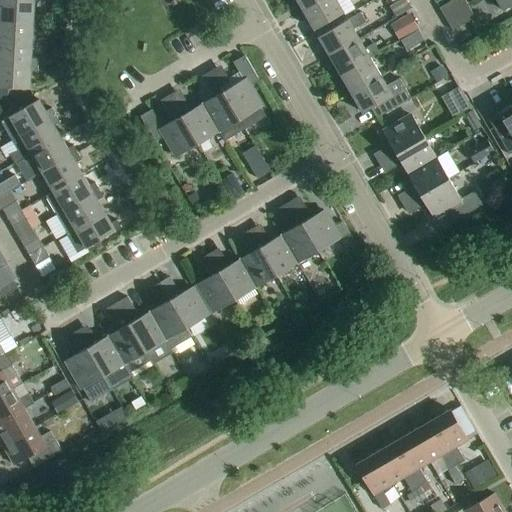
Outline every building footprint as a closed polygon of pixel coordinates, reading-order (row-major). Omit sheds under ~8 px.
[(0,0),(0,22),(40,24),(40,16),(33,16),(34,3),(0,0)] [(293,8),(297,15),(322,0),(296,0),(299,4),(293,8)] [(335,0),(322,0),(297,15),(301,22),(307,19),(314,31),(343,14),(335,0)] [(410,10),(404,0),(403,0),(390,7),(396,17),(410,10)] [(453,0),(439,8),(445,19),(468,6),(464,0),(453,0)] [(511,0),(496,0),(503,11),(511,5),(511,0)] [(468,6),(445,19),(452,31),(475,18),(468,6)] [(319,53),(323,60),(359,40),(353,30),(366,23),(360,13),(318,38),(325,50),(319,53)] [(394,28),(401,40),(418,30),(411,18),(394,28)] [(0,44),(31,46),(32,32),(39,33),(40,24),(0,22),(0,44)] [(418,30),(401,40),(407,51),(425,41),(418,30)] [(334,64),(340,75),(369,58),(379,53),(374,44),(364,50),(359,40),(323,60),(328,67),(334,64)] [(0,44),(0,65),(37,68),(38,59),(31,59),(31,46),(0,44)] [(243,80),(223,92),(244,128),(264,117),(259,109),(261,108),(249,88),(259,82),(245,56),(233,63),(243,80)] [(341,90),(345,97),(380,77),(369,58),(340,75),(347,87),(341,90)] [(37,68),(0,65),(0,87),(29,89),(30,75),(37,76),(37,68)] [(448,75),(442,66),(430,73),(436,82),(448,75)] [(380,77),(345,97),(349,105),(355,101),(362,113),(371,108),(377,119),(411,99),(399,79),(386,87),(380,77)] [(223,92),(202,104),(219,133),(219,132),(224,140),(244,128),(223,92)] [(446,108),(453,119),(471,109),(465,98),(446,108)] [(1,122),(12,141),(55,116),(51,108),(45,112),(38,100),(1,122)] [(202,104),(182,116),(198,145),(219,133),(202,104)] [(511,105),(498,113),(499,115),(489,120),(497,135),(509,155),(511,153),(511,105)] [(198,145),(182,116),(162,127),(152,110),(140,117),(154,142),(165,136),(177,157),(198,145)] [(472,111),(464,116),(473,132),(481,127),(472,111)] [(15,165),(23,160),(60,138),(54,126),(60,123),(55,116),(12,141),(18,152),(10,156),(15,165)] [(383,133),(396,154),(424,137),(412,116),(383,133)] [(396,154),(408,175),(436,158),(424,137),(396,154)] [(37,164),(42,173),(77,153),(73,146),(67,149),(60,138),(23,160),(28,169),(37,164)] [(487,141),(469,152),(476,163),(494,152),(487,141)] [(42,173),(53,192),(82,175),(75,164),(81,160),(77,153),(42,173)] [(414,186),(409,189),(415,199),(420,196),(449,179),(436,158),(408,175),(414,186)] [(269,176),(263,165),(252,172),(258,183),(269,176)] [(244,193),(233,174),(222,181),(232,199),(244,193)] [(45,197),(56,215),(99,190),(95,183),(89,187),(82,175),(53,192),(45,197)] [(0,184),(0,198),(21,186),(15,176),(0,184)] [(449,179),(420,196),(432,217),(447,209),(454,222),(482,205),(474,192),(461,200),(449,179)] [(501,195),(511,188),(511,181),(511,180),(497,188),(501,195)] [(67,234),(104,213),(97,201),(103,197),(99,190),(56,215),(67,234)] [(290,230),(281,235),(298,264),(319,252),(302,223),(290,202),(279,209),(289,227),(290,227),(290,230)] [(3,209),(8,218),(18,212),(13,203),(3,209)] [(18,212),(8,218),(13,227),(26,220),(21,211),(19,213),(18,212)] [(323,211),(302,223),(319,252),(340,240),(323,211)] [(104,213),(67,234),(66,234),(77,253),(121,228),(117,220),(111,224),(104,213)] [(343,223),(337,226),(343,238),(349,234),(343,223)] [(251,253),(240,259),(256,288),(277,276),(256,240),(251,230),(241,236),(249,250),(249,249),(251,253)] [(266,235),(256,240),(277,276),(298,264),(281,235),(270,242),(266,235)] [(24,247),(29,256),(43,247),(39,239),(24,247)] [(43,247),(29,256),(27,256),(34,267),(52,257),(45,246),(43,247)] [(222,256),(213,261),(236,300),(256,288),(240,259),(228,266),(222,256)] [(213,261),(212,260),(203,265),(210,277),(198,284),(214,313),(236,300),(213,261)] [(170,278),(161,283),(187,329),(208,316),(191,287),(179,294),(170,278)] [(13,281),(5,286),(10,293),(17,289),(13,281)] [(161,305),(149,312),(171,349),(192,337),(187,329),(161,283),(151,289),(161,305)] [(10,293),(5,286),(0,288),(0,293),(2,298),(10,293)] [(117,303),(150,361),(152,365),(173,353),(171,349),(149,312),(137,319),(136,317),(137,314),(127,297),(117,303)] [(118,330),(108,336),(125,365),(130,373),(150,361),(117,303),(106,309),(118,330)] [(288,310),(277,317),(281,325),(293,318),(288,310)] [(90,331),(81,337),(87,348),(97,342),(90,331)] [(97,342),(87,348),(104,377),(125,365),(108,336),(97,342)] [(17,346),(11,337),(0,343),(0,345),(5,354),(17,346)] [(81,337),(71,342),(78,354),(87,348),(81,337)] [(112,390),(104,377),(87,348),(78,354),(66,361),(83,389),(90,403),(112,390)] [(0,397),(13,390),(22,384),(5,355),(0,358),(0,397)] [(65,380),(58,384),(62,391),(69,387),(65,380)] [(62,391),(58,384),(50,388),(54,396),(62,391)] [(0,422),(33,403),(28,394),(19,400),(13,390),(0,397),(0,422)] [(145,405),(141,398),(131,403),(135,410),(145,405)] [(0,442),(2,446),(35,427),(24,409),(34,404),(33,403),(0,422),(0,442)] [(431,421),(457,466),(465,461),(456,447),(468,440),(450,410),(431,421)] [(110,429),(104,417),(95,422),(102,434),(110,429)] [(431,421),(412,432),(430,463),(441,456),(449,471),(455,467),(457,466),(431,421)] [(35,427),(2,446),(14,466),(34,454),(40,464),(61,452),(50,432),(40,437),(35,427)] [(412,432),(393,443),(419,488),(427,483),(419,469),(430,463),(412,432)] [(393,443),(375,454),(393,484),(403,478),(411,492),(419,488),(393,443)] [(393,484),(375,454),(356,465),(382,510),(390,505),(382,490),(393,484)] [(449,471),(447,471),(456,485),(463,481),(455,467),(449,471)] [(485,482),(476,467),(465,474),(473,489),(485,482)] [(418,503),(425,499),(421,491),(413,495),(418,503)] [(464,511),(504,511),(494,494),(464,511)] [(433,511),(443,511),(447,510),(441,500),(430,506),(433,511)]
